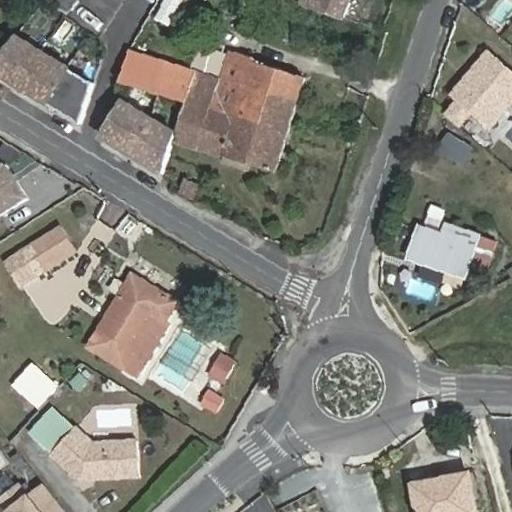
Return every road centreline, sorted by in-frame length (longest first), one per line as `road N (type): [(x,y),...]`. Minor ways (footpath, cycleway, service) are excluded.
road 1 (residential): [(344,305),(270,274),(0,110)]
road 2 (residential): [(344,305),(437,0)]
road 3 (unknown): [(91,166),(138,33),(141,0)]
road 4 (tertiary): [(195,511),(305,417)]
road 5 (tertiary): [(305,417),(336,437),(371,434),(403,392)]
